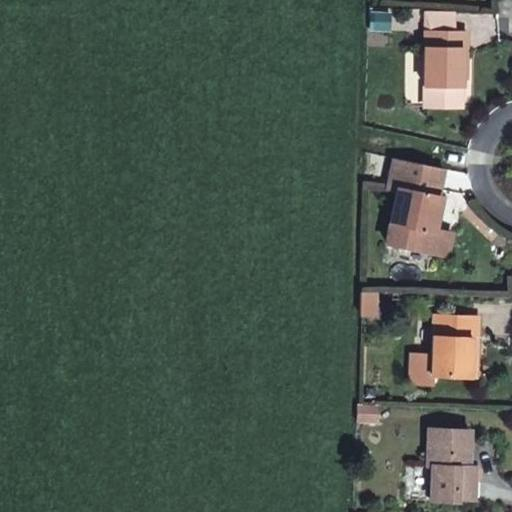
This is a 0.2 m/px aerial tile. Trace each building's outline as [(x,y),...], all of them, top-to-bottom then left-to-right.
[(457,91),(458,91),(459,53),(464,53),(465,37),(422,35),(420,89),(421,89),(457,91)] [(457,91),(421,89),(420,108),(456,110),(457,91)] [(434,190),(439,167),(394,156),(389,185),(396,187),(385,238),(432,249),(437,227),(432,226),(439,191),(434,190)] [(437,227),(432,249),(443,252),(448,230),(437,227)] [(374,291),(359,290),(358,312),(358,313),(373,313),(374,291)] [(474,338),(478,338),(478,318),(432,315),(431,354),(410,354),(409,383),(432,384),(432,375),(472,377),(474,338)] [(429,461),(428,499),(458,500),(458,497),(472,498),(473,473),(467,473),(469,429),(428,427),(426,460),(429,461)]
